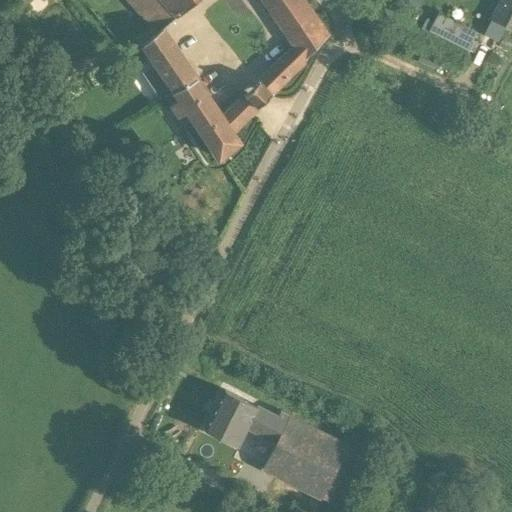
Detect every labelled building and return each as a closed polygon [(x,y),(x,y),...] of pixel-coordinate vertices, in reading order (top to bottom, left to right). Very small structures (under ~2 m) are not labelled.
[(164,27),(178,15),(165,0),(124,0),(154,35),(164,27)] [(165,0),(178,15),(195,0),(165,0)] [(303,1),(302,0),(260,0),(276,22),(303,1)] [(511,0),(498,0),(489,19),(511,30),(511,0)] [(178,118),(186,111),(219,158),(240,142),(232,131),(259,107),(258,106),(273,93),(274,94),(328,36),(303,1),(276,22),(293,46),(258,76),(261,79),(244,94),(242,92),(224,112),(198,75),(173,93),(177,99),(170,106),(178,118)] [(439,12),(430,31),(468,51),(478,32),(439,12)] [(164,27),(154,35),(140,46),(173,93),(198,75),(164,27)] [(205,429),(238,446),(246,430),(274,444),(261,470),(321,500),(321,498),(339,507),(364,456),(347,448),(349,443),(280,409),(277,415),(225,389),(205,429)]
